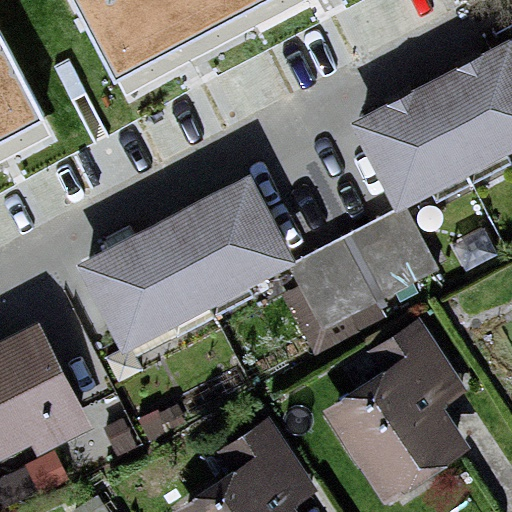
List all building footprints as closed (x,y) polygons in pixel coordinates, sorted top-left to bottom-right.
[(421,83),(472,179),(511,157),(511,156),(504,141),(511,136),(511,42),(508,36),(421,83)] [(472,179),(421,83),(357,117),(397,190),(423,176),(435,198),(472,179)] [(166,217),(213,310),(253,290),(243,270),(286,249),(249,176),(166,217)] [(406,208),(351,232),(378,292),(433,268),(406,208)] [(213,310),(166,217),(83,257),(121,333),(162,313),(171,331),(213,310)] [(344,236),(285,267),(317,328),(375,297),(344,236)] [(40,320),(0,339),(0,463),(1,465),(90,422),(40,320)] [(390,366),(330,404),(384,490),(466,439),(442,401),(462,388),(420,322),(379,348),(390,366)] [(233,470),(180,507),(183,511),(294,511),(287,500),(312,482),(266,416),(219,449),(233,470)]
